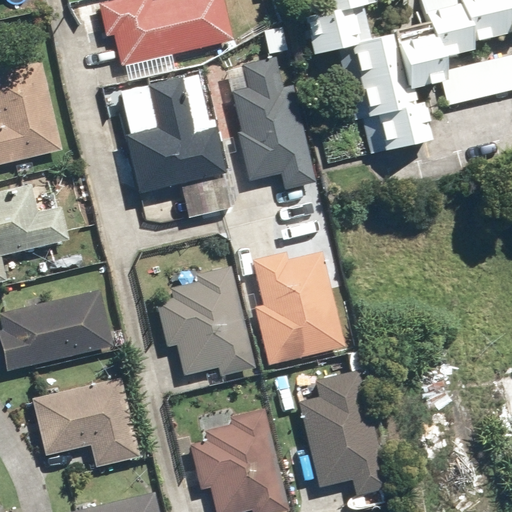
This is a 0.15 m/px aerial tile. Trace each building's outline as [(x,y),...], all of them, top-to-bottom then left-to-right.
[(233,39),(223,0),(154,0),(123,8),(121,0),(106,0),(97,2),(105,38),(112,36),(120,67),(233,39)] [(444,70),(440,57),(511,39),(511,0),(421,0),(427,21),(393,30),(394,34),(371,40),(362,3),(372,0),(317,0),(321,13),(304,17),(313,54),(336,48),(353,119),(360,118),(368,152),(432,137),(424,102),(411,105),(407,87),(440,79),(445,78),(444,72),(444,70)] [(279,172),(286,200),(318,192),(284,52),(242,62),(247,84),(228,89),(249,180),(279,172)] [(511,53),(444,70),(444,72),(445,78),(440,79),(446,106),(511,90),(511,53)] [(0,162),(63,148),(41,60),(0,70),(0,162)] [(181,194),(187,218),(238,205),(229,168),(225,170),(214,126),(194,130),(181,76),(146,84),(156,126),(122,134),(136,193),(151,189),(154,200),(181,194)] [(0,280),(7,279),(1,256),(69,239),(54,177),(0,190),(0,280)] [(263,304),(254,307),(268,364),(344,346),(321,250),(287,258),(286,253),(253,261),(263,304)] [(216,375),(256,366),(232,266),(167,282),(170,293),(154,297),(165,346),(174,344),(181,374),(214,366),(216,375)] [(0,323),(1,329),(0,328),(0,344),(7,372),(116,346),(102,288),(0,312),(0,323)] [(363,378),(373,375),(366,347),(344,352),(349,372),(361,369),(363,378)] [(354,493),(388,485),(363,378),(361,369),(349,372),(314,381),(317,394),(298,399),(319,486),(351,478),(354,493)] [(87,444),(93,468),(143,456),(123,373),(31,396),(45,455),(87,444)] [(511,373),(500,376),(509,415),(493,419),(500,452),(511,449),(511,373)] [(251,511),(285,511),(289,511),(264,408),(228,417),(230,422),(204,428),(207,438),(188,443),(199,489),(208,487),(214,511),(232,511),(250,508),(251,511)] [(160,511),(155,490),(63,511),(160,511)]
